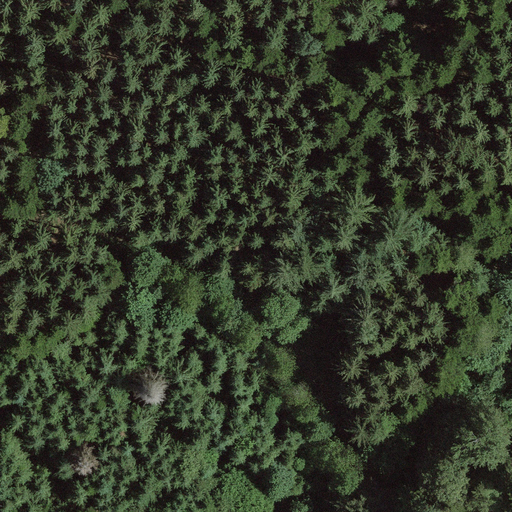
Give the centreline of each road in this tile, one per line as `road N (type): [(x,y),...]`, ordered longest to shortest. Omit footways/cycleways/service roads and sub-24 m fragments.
road 1 (track): [(0,198),(186,248),(281,316),(378,477)]
road 2 (track): [(511,150),(402,96),(49,0)]
